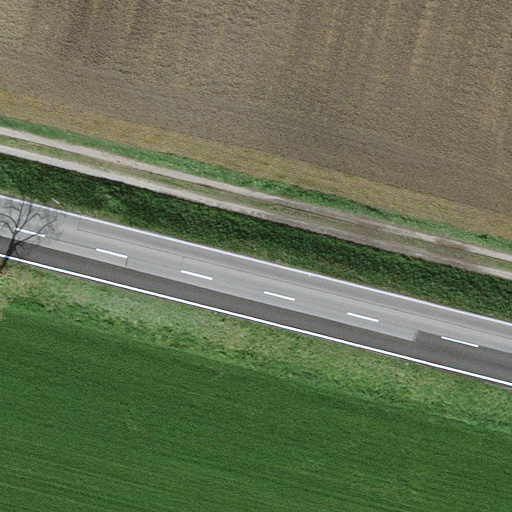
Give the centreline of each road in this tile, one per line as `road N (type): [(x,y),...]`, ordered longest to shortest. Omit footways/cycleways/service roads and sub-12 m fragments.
road 1 (secondary): [(0,226),(511,356)]
road 2 (track): [(511,280),(0,153)]
